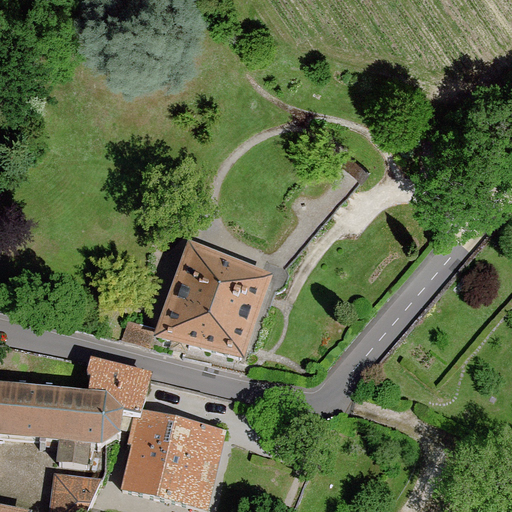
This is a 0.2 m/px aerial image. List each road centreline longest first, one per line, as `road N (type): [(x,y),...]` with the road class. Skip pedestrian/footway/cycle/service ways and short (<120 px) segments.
road 1 (tertiary): [(0,331),(318,403),(511,184)]
road 2 (track): [(332,396),(431,438),(432,467),(410,511)]
